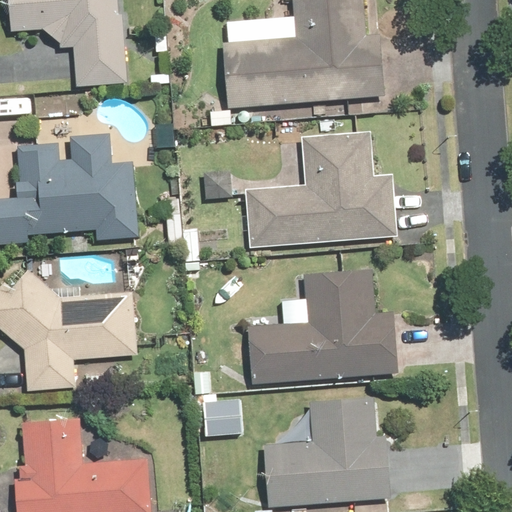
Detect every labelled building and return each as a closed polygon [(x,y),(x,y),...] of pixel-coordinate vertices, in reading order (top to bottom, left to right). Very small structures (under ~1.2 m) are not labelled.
[(81,80),(82,89),(132,85),(127,18),(124,18),(122,0),(15,0),(18,33),(37,31),(49,31),(65,45),(66,50),(79,49),(81,80)] [(386,36),(379,37),(373,37),(369,0),(298,0),(302,39),(230,45),(236,111),(363,100),(391,97),(386,36)] [(156,37),(158,53),(172,52),(171,36),(156,37)] [(404,233),(400,186),(398,172),(379,173),(375,129),(307,134),(308,140),(311,183),(251,188),(252,194),(257,246),(404,233)] [(144,234),(138,165),(137,159),(116,162),(113,131),(76,134),(78,157),(66,158),(64,140),(40,142),(23,144),(26,178),(24,179),(26,195),(0,197),(0,243),(35,240),(34,233),(103,227),(104,238),(144,234)] [(237,194),(235,176),(235,169),(209,171),(211,197),(237,194)] [(169,198),(171,235),(185,233),(183,197),(169,198)] [(188,231),(190,256),(204,255),(202,229),(188,231)] [(256,326),(259,380),(404,370),(401,311),(379,312),(376,268),(310,271),(313,322),(256,326)] [(68,297),(42,276),(35,269),(19,287),(12,280),(0,293),(0,320),(15,333),(32,347),(35,389),(82,385),(80,357),(114,355),(142,352),(138,292),(68,297)] [(209,400),(212,434),(249,432),(246,397),(209,400)] [(396,492),(393,449),(392,434),(382,434),(379,397),(317,401),(317,415),(319,443),(272,445),(275,504),(396,496),(396,492)] [(22,477),(25,511),(156,511),(153,458),(89,462),(85,417),(29,421),(31,457),(32,464),(26,464),(27,477),(22,477)] [(402,507),(414,507),(426,507),(425,491),(402,492),(402,507)]
